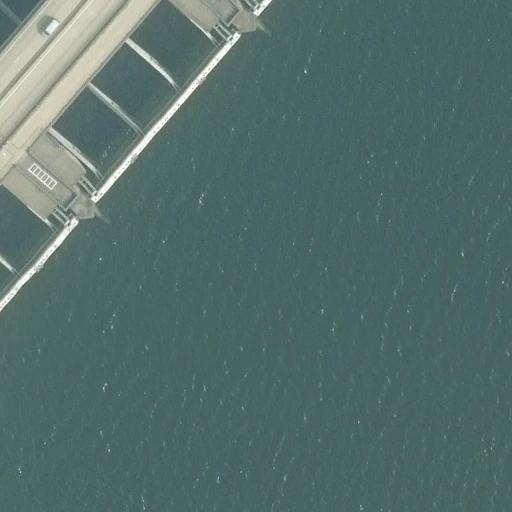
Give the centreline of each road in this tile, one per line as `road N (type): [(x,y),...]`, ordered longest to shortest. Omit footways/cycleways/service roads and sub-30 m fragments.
road 1 (unclassified): [(0,161),(139,0)]
road 2 (trunk): [(0,120),(103,0)]
